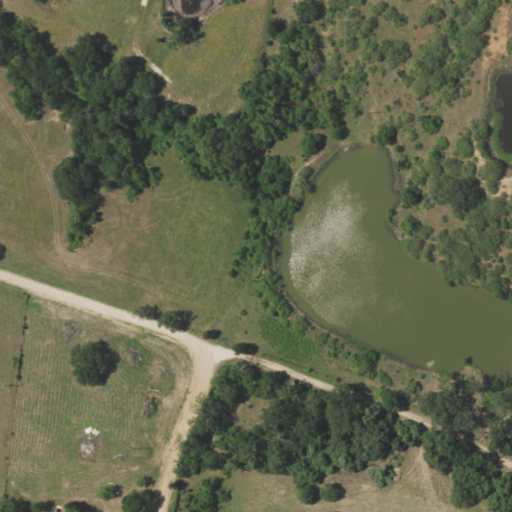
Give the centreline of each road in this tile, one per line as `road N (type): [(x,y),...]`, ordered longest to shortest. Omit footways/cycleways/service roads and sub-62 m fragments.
road 1 (residential): [(0,275),(216,348),(330,403),(473,428),(511,453)]
road 2 (residential): [(216,348),(161,511)]
